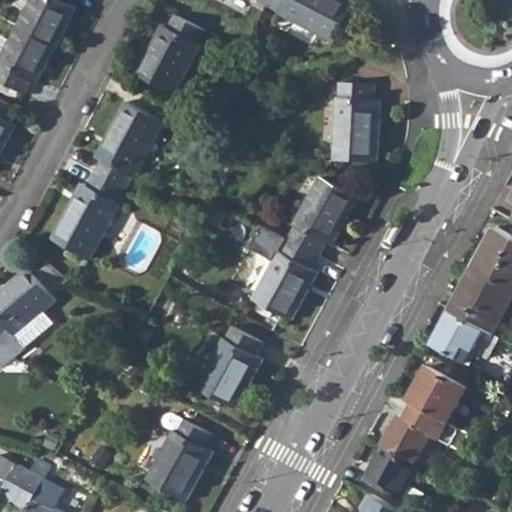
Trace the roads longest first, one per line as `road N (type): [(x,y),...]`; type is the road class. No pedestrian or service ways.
road 1 (tertiary): [(445,189),(270,511)]
road 2 (residential): [(131,0),(0,241)]
road 3 (tertiary): [(449,54),(445,189)]
road 4 (tertiary): [(445,189),(511,80)]
